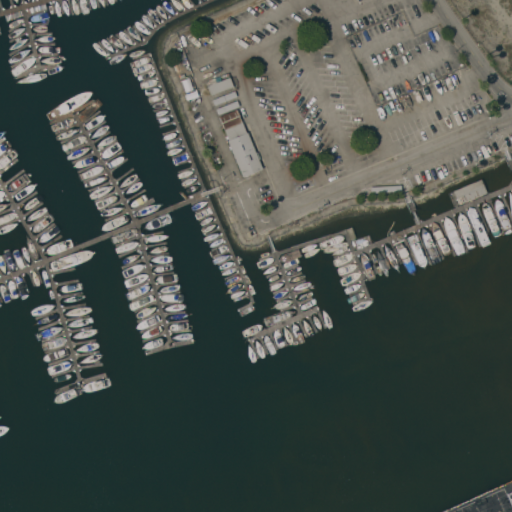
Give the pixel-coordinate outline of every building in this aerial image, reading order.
[(227,73),(232,86),(209,95),(204,82),(227,73)] [(213,106),(211,100),(233,91),(235,97),(213,106)] [(217,115),(214,109),(236,101),(238,107),(217,115)] [(229,151),(230,151),(229,150),(228,150),(227,147),(228,146),(226,141),(227,140),(217,117),(235,110),(245,133),(246,132),(261,169),(241,178),(229,151)] [(458,205),(457,204),(452,206),(447,194),(452,192),(451,191),(480,179),(485,193),(458,205)] [(357,227),(359,233),(349,238),(346,232),(357,227)] [(354,248),(354,247),(352,248),(348,239),(350,239),(350,238),(366,231),(371,240),(354,248)]
